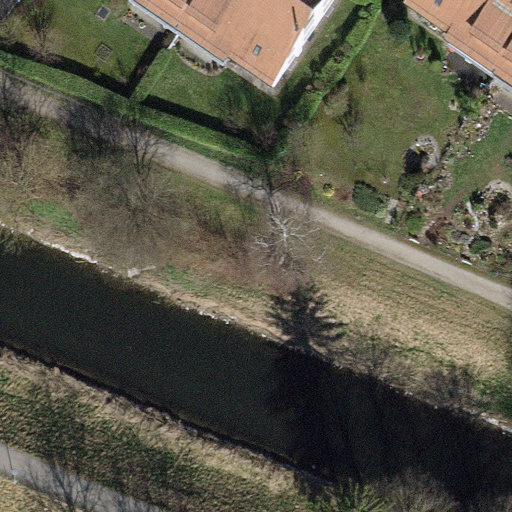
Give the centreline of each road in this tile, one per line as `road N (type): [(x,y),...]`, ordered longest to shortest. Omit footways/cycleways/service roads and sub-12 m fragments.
road 1 (track): [(0,90),(511,301)]
road 2 (track): [(114,511),(0,462)]
